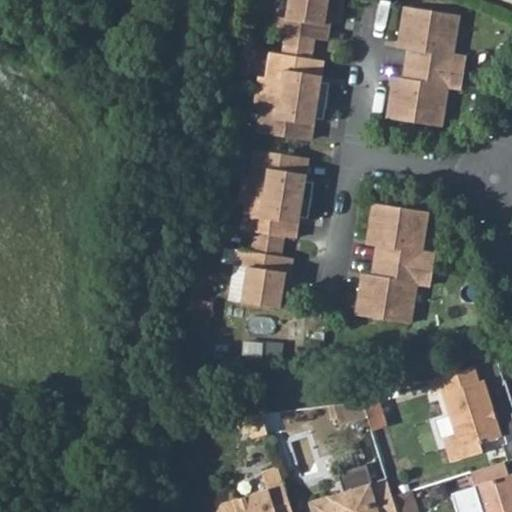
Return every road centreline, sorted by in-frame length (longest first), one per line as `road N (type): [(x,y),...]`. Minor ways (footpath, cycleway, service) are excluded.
road 1 (residential): [(329,307),(350,153)]
road 2 (residential): [(350,153),(371,1)]
road 3 (residential): [(350,153),(492,176)]
